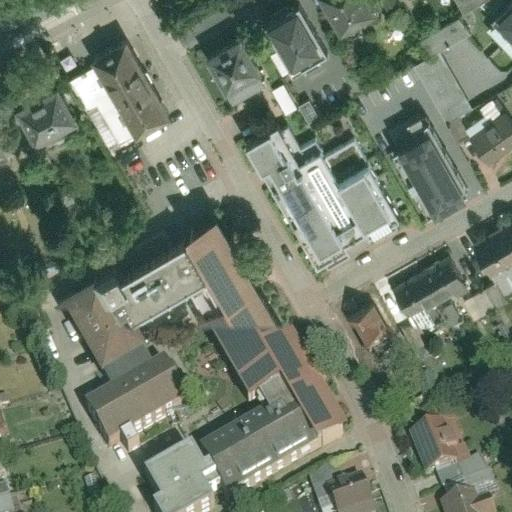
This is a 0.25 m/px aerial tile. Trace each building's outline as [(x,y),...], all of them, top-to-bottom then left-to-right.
[(372,0),(325,0),(341,29),(378,9),(372,0)] [(474,0),(453,0),(459,9),(474,0)] [(511,0),(507,0),(493,14),(511,33),(511,0)] [(325,48),(300,4),(268,21),(292,66),(325,48)] [(456,14),(411,36),(421,56),(411,62),(440,120),(467,107),(437,46),(465,33),(456,14)] [(170,113),(126,36),(92,56),(136,132),(170,113)] [(230,96),(266,77),(246,39),(210,57),(230,96)] [(79,119),(58,82),(18,103),(38,141),(79,119)] [(511,142),(511,117),(504,105),(469,129),(489,158),(511,142)] [(253,138),(322,265),(402,222),(356,138),(327,153),(318,136),(299,146),(286,121),(253,138)] [(465,191),(430,129),(394,149),(429,211),(465,191)] [(345,432),(215,193),(49,284),(110,395),(83,410),(103,448),(189,401),(172,370),(156,379),(131,332),(196,296),(264,422),(205,454),(213,469),(203,474),(192,453),(144,479),(159,508),(153,511),(154,511),(208,511),(217,508),(206,488),(217,481),(226,497),(345,432)] [(511,215),(503,221),(511,237),(511,215)] [(511,255),(511,237),(503,221),(472,239),(490,269),(511,255)] [(467,288),(449,254),(420,269),(438,303),(467,288)] [(438,303),(420,269),(391,284),(409,318),(438,303)] [(375,302),(347,317),(367,353),(395,339),(375,302)] [(445,420),(405,436),(423,480),(470,461),(464,445),(457,448),(445,420)] [(373,511),(361,476),(327,489),(335,511),(373,511)] [(470,495),(439,506),(440,511),(496,511),(492,500),(474,506),(470,495)]
